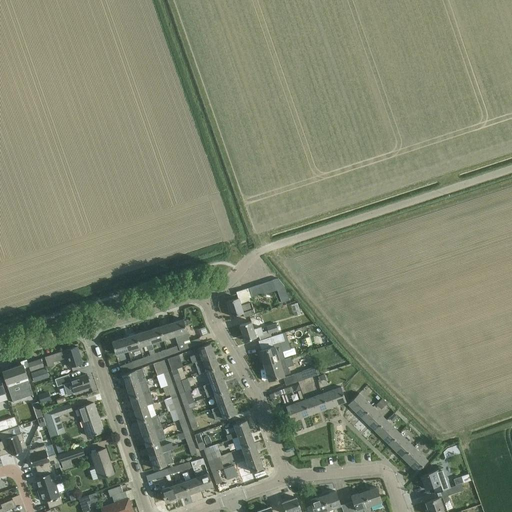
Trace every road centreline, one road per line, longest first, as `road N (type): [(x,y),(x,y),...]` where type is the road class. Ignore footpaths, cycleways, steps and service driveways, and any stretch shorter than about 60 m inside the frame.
road 1 (residential): [(202,293),(233,281),(258,250),(511,168)]
road 2 (residential): [(286,476),(257,393),(202,293)]
road 3 (residential): [(145,511),(87,330)]
road 4 (residential): [(286,476),(381,469),(401,511)]
road 5 (residential): [(87,330),(202,293)]
